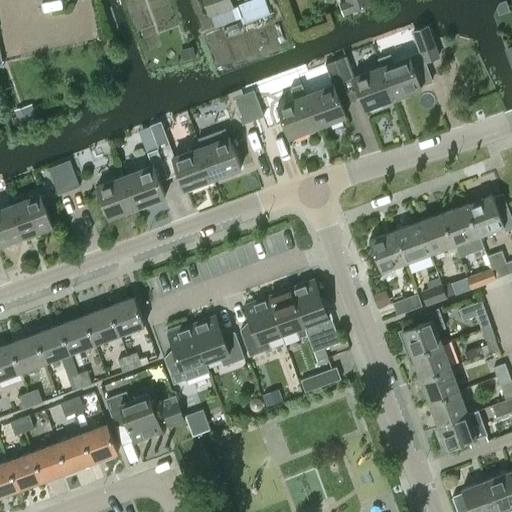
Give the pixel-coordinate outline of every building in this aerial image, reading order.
[(232,8),(229,0),(204,0),(210,16),(232,8)] [(345,0),(347,3),(340,5),(345,17),(351,15),(374,6),(373,4),(371,0),(345,0)] [(426,23),(412,28),(424,58),(426,57),(437,53),(426,23)] [(196,57),(193,47),(180,50),(183,61),(196,57)] [(389,58),(379,62),(381,67),(393,99),(421,89),(436,83),(428,63),(419,66),(415,54),(409,57),(391,63),(389,58)] [(347,56),(336,60),(345,87),(350,101),(360,97),(365,109),(393,99),(381,67),(354,77),(347,56)] [(332,85),(305,95),(317,127),(345,117),(335,91),(345,87),(336,60),(325,65),(332,85)] [(295,99),(277,105),(289,138),(317,127),(305,95),(301,83),(291,87),(295,99)] [(243,95),(253,120),(263,116),(254,91),(243,95)] [(242,124),(253,120),(243,95),(233,99),(242,124)] [(13,111),(18,124),(37,117),(33,104),(13,111)] [(201,147),(212,178),(240,168),(228,136),(201,147)] [(185,189),(212,178),(201,147),(174,157),(169,145),(159,149),(168,174),(178,171),(185,189)] [(168,174),(159,149),(148,153),(152,165),(125,175),(136,206),(165,196),(158,178),(168,174)] [(59,163),(69,189),(79,185),(69,159),(59,163)] [(58,193),(69,189),(59,163),(48,167),(58,193)] [(136,206),(125,175),(97,186),(108,217),(136,206)] [(40,194),(12,204),(24,237),(52,226),(40,194)] [(492,194),(467,204),(479,235),(504,226),(505,230),(511,227),(511,219),(503,194),(493,197),(492,194)] [(0,245),(24,237),(12,204),(0,208),(0,245)] [(467,204),(442,213),(454,244),(459,257),(484,248),(479,235),(467,204)] [(442,213),(419,221),(430,253),(454,244),(442,213)] [(419,221),(394,230),(406,262),(430,253),(419,221)] [(394,230),(369,239),(381,271),(406,262),(394,230)] [(492,269),(492,270),(495,278),(511,272),(511,246),(501,251),(505,264),(492,269)] [(485,282),(495,278),(492,270),(481,273),(485,282)] [(314,278),(299,284),(300,288),(299,289),(306,309),(299,311),(308,334),(307,334),(317,361),(328,357),(324,347),(340,341),(327,305),(324,306),(314,278)] [(442,285),(446,296),(455,293),(451,282),(442,285)] [(428,287),(421,290),(426,304),(438,299),(446,296),(442,285),(443,285),(442,283),(428,287)] [(299,338),(307,334),(308,334),(299,311),(306,309),(299,289),(300,288),(299,284),(267,296),(281,334),(296,328),(299,338)] [(386,289),(374,294),(378,307),(391,302),(386,289)] [(397,314),(421,306),(417,293),(392,302),(397,314)] [(134,296),(109,306),(120,334),(145,325),(134,296)] [(267,339),(281,334),(267,296),(244,304),(251,325),(240,330),(249,356),(270,348),(267,339)] [(482,328),(490,325),(481,301),(459,309),(463,320),(477,315),(482,328)] [(120,334),(109,306),(84,315),(95,344),(120,334)] [(411,354),(442,343),(437,329),(445,326),(438,307),(421,314),(425,322),(402,330),(411,354)] [(84,315),(59,324),(70,353),(95,344),(84,315)] [(215,315),(191,323),(205,362),(220,356),(223,365),(244,358),(234,331),(223,336),(215,315)] [(176,353),(164,357),(174,384),(195,376),(209,370),(205,362),(191,323),(182,327),(181,324),(167,329),(168,332),(176,353)] [(82,385),(74,363),(70,353),(59,324),(35,334),(45,362),(61,356),(73,389),(82,386),(82,385)] [(490,325),(482,328),(486,339),(494,336),(490,325)] [(20,371),(45,362),(35,334),(10,343),(20,371)] [(0,378),(20,371),(10,343),(0,346),(0,378)] [(420,378),(450,367),(442,343),(411,354),(420,378)] [(127,355),(132,367),(141,363),(137,351),(127,355)] [(123,370),(132,367),(127,355),(118,358),(123,370)] [(74,363),(82,385),(92,382),(84,359),(74,363)] [(494,367),(497,376),(508,372),(505,363),(494,367)] [(305,391),(341,378),(336,366),(301,379),(305,391)] [(428,401),(459,390),(450,367),(420,378),(428,401)] [(508,372),(497,376),(500,384),(511,380),(508,372)] [(38,389),(29,392),(33,404),(42,401),(38,389)] [(437,425),(468,414),(459,390),(428,401),(437,425)] [(134,442),(162,431),(148,393),(129,400),(126,391),(105,399),(115,425),(127,421),(134,442)] [(33,404),(29,392),(19,395),(24,407),(33,404)] [(283,402),(279,392),(263,398),(267,408),(283,402)] [(70,399),(75,411),(84,408),(79,395),(70,399)] [(496,417),(511,411),(511,396),(492,405),(496,417)] [(250,400),(249,408),(255,412),(262,410),(263,403),(257,398),(250,400)] [(65,415),(75,411),(70,399),(60,403),(65,415)] [(179,405),(163,411),(165,416),(168,426),(184,420),(181,411),(179,405)] [(202,409),(184,415),(192,436),(210,429),(202,409)] [(438,427),(436,427),(441,443),(443,449),(445,448),(446,449),(477,438),(488,434),(479,410),(468,414),(437,425),(438,427)] [(30,414),(20,418),(25,430),(34,427),(30,414)] [(25,430),(20,418),(11,421),(15,434),(25,430)] [(107,425),(82,435),(92,462),(117,453),(107,425)] [(67,471),(92,462),(82,435),(57,444),(67,471)] [(42,481),(67,471),(57,444),(32,453),(42,481)] [(18,490),(42,481),(32,453),(7,462),(18,490)] [(0,496),(18,490),(7,462),(0,464),(0,496)] [(511,474),(511,470),(486,480),(497,511),(498,511),(511,506),(511,474)] [(463,492),(452,496),(457,511),(497,511),(486,480),(462,489),(463,492)]
